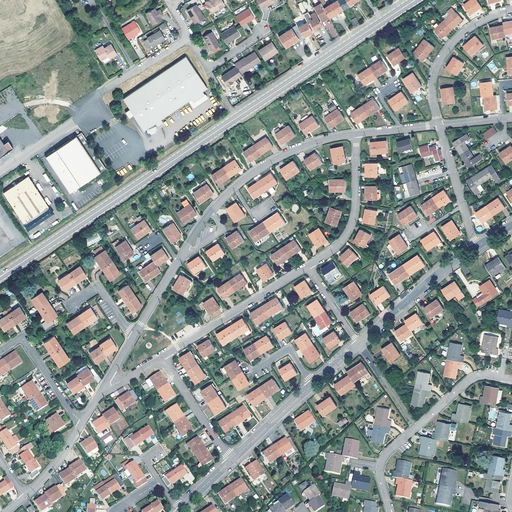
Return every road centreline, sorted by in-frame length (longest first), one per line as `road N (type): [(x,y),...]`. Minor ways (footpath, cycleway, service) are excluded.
road 1 (primary): [(415,0),(0,276)]
road 2 (residential): [(0,171),(75,121),(100,92),(189,38)]
road 3 (residential): [(511,380),(469,379),(385,454),(379,475),(389,511)]
road 4 (residential): [(162,356),(307,266)]
road 5 (residential): [(438,125),(431,88),(439,60),(464,31),(511,10)]
road 6 (residential): [(476,246),(358,343)]
road 7 (residential): [(307,266),(349,229),(356,133)]
road 8 (unknown): [(90,102),(134,145),(212,103)]
road 9 (residential): [(234,187),(293,149),(356,133)]
road 10 (residential): [(82,421),(23,338),(0,350)]
road 11 (residential): [(231,459),(162,356)]
